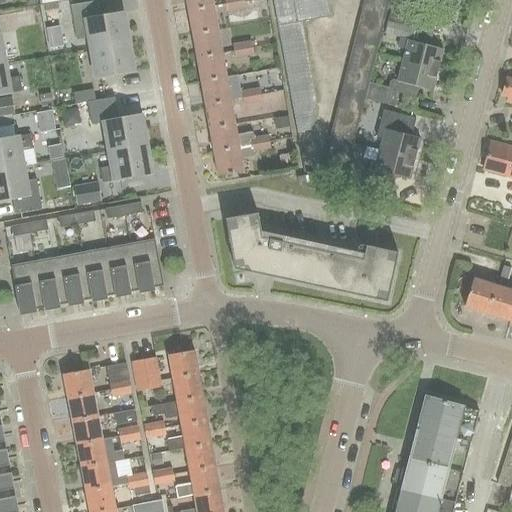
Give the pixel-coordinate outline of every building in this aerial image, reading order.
[(90,35),(92,50),(127,43),(122,14),(103,17),(101,7),(99,0),(89,0),(71,3),(77,38),(90,35)] [(214,7),(212,0),(186,0),(188,11),(214,7)] [(234,0),(224,0),(225,5),(226,11),(236,9),(234,0)] [(245,8),(244,2),(243,0),(234,0),(236,9),(245,8)] [(329,0),(272,0),(278,26),(302,22),(332,16),(329,0)] [(388,8),(390,0),(365,0),(365,2),(388,8)] [(386,18),(388,8),(365,2),(362,12),(386,18)] [(193,35),(218,30),(214,7),(188,11),(193,35)] [(383,28),(386,18),(362,12),(360,22),(383,28)] [(390,12),(385,33),(409,39),(414,18),(390,12)] [(302,22),(278,26),(280,37),(305,32),(302,22)] [(381,38),(383,28),(360,22),(357,31),(381,38)] [(197,58),(222,54),(218,30),(193,35),(197,58)] [(378,47),(381,38),(357,31),(355,41),(378,47)] [(305,32),(280,37),(282,47),(307,42),(305,32)] [(403,62),(438,71),(444,50),(430,47),(433,36),(423,34),(420,44),(408,41),(409,39),(406,52),(403,62)] [(376,57),(378,47),(355,41),(352,51),(376,57)] [(253,55),(252,49),(251,42),(242,44),(244,56),(253,55)] [(307,42),(282,47),(284,57),(308,52),(307,42)] [(98,79),(104,78),(133,73),(127,43),(92,50),(98,79)] [(233,46),(234,52),(235,58),(244,56),(242,44),(233,46)] [(374,67),(376,57),(352,51),(350,61),(374,67)] [(308,52),(284,57),(286,67),(310,63),(308,52)] [(201,82),(226,77),(222,54),(197,58),(201,82)] [(371,77),(374,67),(350,61),(347,71),(371,77)] [(433,92),(438,71),(403,62),(398,82),(394,81),(391,83),(389,89),(370,84),(369,87),(366,96),(365,101),(396,108),(400,94),(417,99),(419,88),(433,92)] [(312,73),(310,63),(286,67),(287,77),(312,73)] [(4,65),(0,65),(0,96),(22,92),(19,78),(7,80),(4,65)] [(370,84),(371,77),(347,71),(345,80),(369,87),(370,84)] [(314,83),(312,73),(287,77),(289,88),(314,83)] [(226,77),(201,82),(205,105),(230,101),(231,101),(242,99),(241,90),(240,85),(228,87),(226,77)] [(511,77),(511,80),(507,79),(502,96),(507,97),(505,102),(511,103),(511,77)] [(366,96),(369,87),(345,80),(343,90),(366,96)] [(316,93),(314,83),(289,88),(291,98),(316,93)] [(250,89),(250,91),(253,103),(262,102),(259,87),(250,89)] [(253,103),(250,91),(250,89),(241,90),(242,99),(243,105),(253,103)] [(365,101),(366,96),(343,90),(340,100),(364,106),(365,101)] [(74,105),(96,102),(94,91),(72,94),(74,105)] [(50,93),(38,95),(40,107),(52,105),(50,93)] [(318,104),(316,93),(291,98),(293,108),(318,104)] [(106,124),(105,122),(119,120),(115,98),(88,103),(91,126),(106,124)] [(362,116),(364,106),(340,100),(338,110),(362,116)] [(230,101),(205,105),(210,129),(235,125),(235,124),(233,112),(231,101),(230,101)] [(312,131),(318,104),(293,108),(298,134),(312,131)] [(359,126),(362,116),(338,110),(335,119),(359,126)] [(421,139),(407,136),(412,119),(384,111),(377,139),(383,140),(380,151),(415,160),(421,139)] [(40,136),(55,134),(51,113),(36,115),(40,136)] [(119,120),(105,122),(111,152),(146,146),(140,116),(119,120)] [(287,116),(274,118),(276,129),(289,127),(287,116)] [(357,135),(359,126),(335,119),(333,129),(357,135)] [(235,125),(210,129),(214,152),(239,148),(251,146),(250,140),(252,139),(252,138),(251,136),(250,136),(237,138),(235,124),(235,125)] [(354,145),(357,135),(333,129),(330,139),(354,145)] [(69,155),(93,151),(90,132),(66,136),(69,155)] [(0,171),(20,168),(22,168),(20,152),(32,150),(30,135),(0,140),(0,171)] [(261,152),(271,150),(270,142),(269,136),(259,138),(261,150),(261,152)] [(261,152),(261,150),(259,138),(252,139),(250,140),(251,146),(252,153),(261,152)] [(352,155),(354,145),(330,139),(328,149),(352,155)] [(488,171),(511,177),(511,147),(495,144),(494,149),(489,148),(485,165),(489,166),(488,171)] [(60,146),(48,147),(51,160),(62,158),(60,146)] [(114,170),(102,172),(103,182),(104,184),(116,182),(151,176),(148,162),(146,146),(111,152),(114,170)] [(239,148),(214,152),(218,177),(243,172),(241,160),(239,148)] [(349,165),(352,155),(328,149),(326,159),(349,165)] [(410,181),(415,160),(380,151),(372,182),(394,188),(396,177),(410,181)] [(347,175),(349,165),(326,159),(323,168),(347,175)] [(25,185),(22,168),(20,168),(0,171),(0,202),(13,200),(15,215),(42,210),(37,183),(25,185)] [(345,184),(347,175),(323,168),(321,178),(345,184)] [(67,174),(54,176),(56,190),(70,188),(67,174)] [(75,187),(79,205),(102,201),(100,188),(92,189),(91,184),(75,187)] [(141,203),(123,206),(125,217),(142,213),(141,203)] [(123,206),(105,210),(107,220),(125,217),(123,206)] [(93,212),(76,215),(78,226),(95,222),(93,212)] [(363,261),(262,239),(258,214),(226,220),(235,270),(262,265),(263,272),(275,274),(274,278),(388,303),(398,254),(366,247),(363,261)] [(76,215),(58,218),(60,229),(78,226),(76,215)] [(46,221),(29,224),(31,235),(48,231),(46,221)] [(29,224),(11,227),(13,238),(31,235),(29,224)] [(154,241),(131,245),(139,292),(163,287),(154,241)] [(131,245),(107,249),(116,296),(139,292),(131,245)] [(107,249),(83,254),(92,301),(116,296),(107,249)] [(83,254),(59,258),(68,305),(92,301),(83,254)] [(503,261),(480,254),(476,268),(499,275),(498,279),(506,281),(509,268),(501,266),(503,261)] [(59,258),(35,263),(44,309),(68,305),(59,258)] [(35,263),(12,267),(18,300),(20,314),(44,309),(35,263)] [(473,278),(464,306),(487,313),(496,285),(473,278)] [(511,290),(496,285),(487,313),(510,320),(511,314),(511,290)] [(173,380),(200,375),(195,351),(169,356),(173,380)] [(150,390),(162,388),(156,358),(144,360),(150,390)] [(150,390),(144,360),(130,363),(136,393),(150,390)] [(106,366),(111,390),(112,397),(122,395),(119,382),(129,380),(126,362),(106,366)] [(68,399),(94,394),(89,371),(64,376),(68,399)] [(177,403),(204,397),(200,375),(173,380),(177,403)] [(132,393),(129,380),(119,382),(122,395),(132,393)] [(73,423),(98,418),(94,394),(68,399),(73,423)] [(182,425),(208,421),(204,397),(177,403),(152,407),(154,417),(164,415),(165,420),(180,417),(182,425)] [(411,460),(463,473),(479,410),(427,397),(411,460)] [(134,410),(125,412),(127,423),(136,421),(134,410)] [(77,446),(102,441),(98,418),(73,423),(77,446)] [(169,452),(212,443),(208,421),(182,425),(184,437),(167,440),(169,452)] [(166,435),(165,428),(164,422),(154,424),(157,437),(166,435)] [(144,425),(146,433),(147,439),(157,437),(154,424),(144,425)] [(129,429),(131,442),(141,440),(139,427),(129,429)] [(119,431),(121,443),(131,442),(129,429),(119,431)] [(511,438),(497,484),(510,488),(511,483),(511,438)] [(81,468),(107,463),(102,441),(77,446),(81,468)] [(190,471),(217,467),(212,443),(169,452),(186,450),(190,471)] [(4,451),(0,451),(0,476),(8,475),(4,451)] [(456,504),(463,473),(411,460),(403,489),(456,504)] [(86,493),(111,488),(107,463),(81,468),(86,493)] [(195,496),(221,491),(217,467),(190,471),(193,485),(176,488),(178,500),(195,496)] [(175,482),(174,475),(173,469),(163,470),(166,484),(175,482)] [(153,472),(154,479),(155,485),(166,484),(163,470),(153,472)] [(149,486),(148,480),(147,474),(137,476),(139,488),(149,486)] [(8,475),(0,476),(0,501),(13,499),(8,475)] [(127,478),(128,484),(129,490),(139,488),(137,476),(127,478)] [(89,511),(109,511),(116,511),(111,488),(86,493),(89,511)] [(453,511),(456,504),(403,489),(397,511),(453,511)] [(173,511),(173,509),(169,509),(169,511),(224,511),(221,491),(195,496),(197,509),(182,511),(173,511)] [(15,511),(13,499),(0,501),(0,511),(15,511)] [(164,511),(163,501),(133,507),(133,511),(164,511)]
